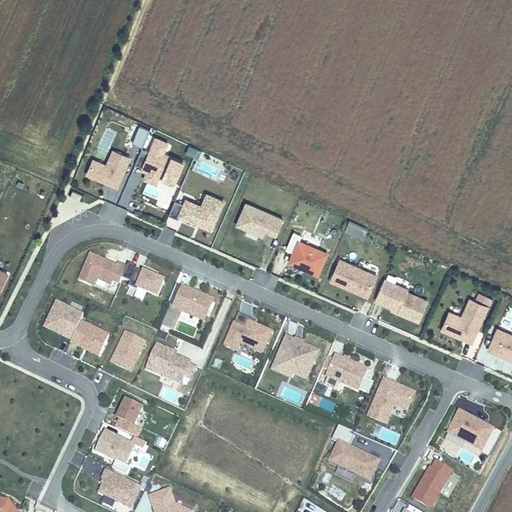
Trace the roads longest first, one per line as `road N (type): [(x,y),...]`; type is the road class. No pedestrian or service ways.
road 1 (residential): [(466,382),(120,228),(67,239),(12,334)]
road 2 (residential): [(12,334),(24,352),(58,367),(91,398),(56,482),(55,495),(73,511)]
road 3 (residential): [(375,511),(448,394),(466,382)]
